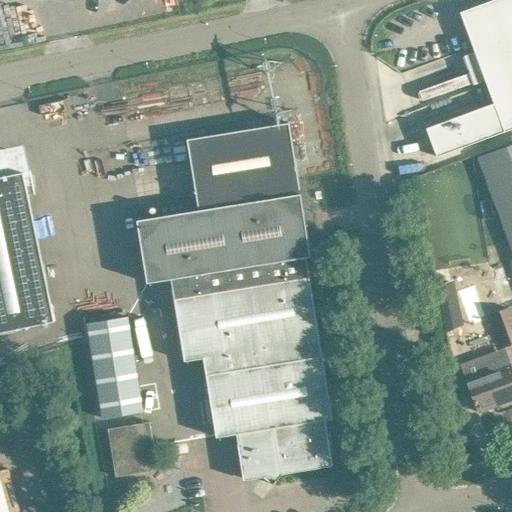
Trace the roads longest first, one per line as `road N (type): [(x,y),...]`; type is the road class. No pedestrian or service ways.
road 1 (unclassified): [(420,511),(344,1)]
road 2 (unclassified): [(0,80),(344,1)]
